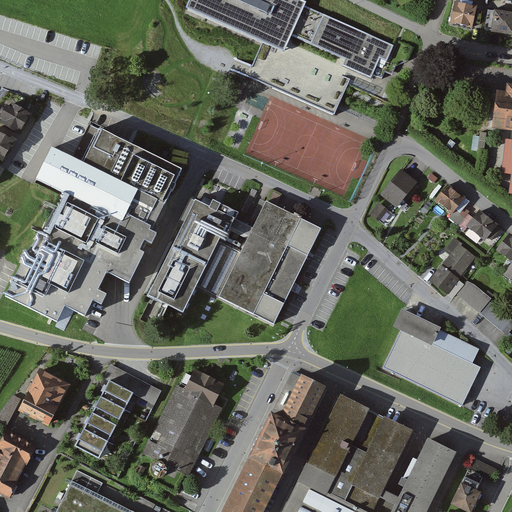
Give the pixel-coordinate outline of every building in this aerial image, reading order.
[(394,45),(291,0),(192,0),(188,12),(267,47),(255,74),(254,77),(335,112),(354,71),(371,78),(380,58),(387,61),(394,45)] [(478,9),(457,4),(452,25),(473,30),(478,9)] [(491,31),(511,34),(511,11),(494,9),(494,10),(488,9),(485,29),(491,30),(491,31)] [(511,85),(508,85),(507,93),(498,92),(493,129),(511,131),(511,85)] [(30,115),(9,103),(0,119),(0,123),(20,134),(30,115)] [(183,171),(100,129),(82,163),(52,148),(35,181),(122,225),(126,217),(132,220),(125,234),(115,255),(133,264),(151,229),(146,226),(157,203),(165,206),(183,171)] [(0,160),(3,162),(15,142),(0,133),(0,160)] [(482,138),(476,137),(475,150),(485,151),(487,134),(483,134),(482,138)] [(410,178),(402,171),(382,196),(396,208),(400,204),(417,183),(410,178)] [(437,179),(432,175),(428,180),(434,184),(437,179)] [(465,199),(449,186),(436,203),(452,216),(459,206),(465,199)] [(209,208),(195,201),(148,298),(185,316),(198,291),(274,328),(293,288),(310,255),(322,230),(266,203),(253,229),(236,221),(240,214),(213,201),(209,208)] [(26,255),(5,298),(64,331),(75,310),(87,316),(95,301),(102,305),(107,296),(99,291),(106,276),(122,284),(133,264),(115,255),(125,234),(63,202),(42,237),(26,255)] [(388,211),(380,204),(371,216),(380,222),(388,211)] [(459,206),(452,216),(449,219),(458,227),(467,215),(469,214),(459,206)] [(502,229),(481,212),(474,221),(469,227),(490,244),(502,229)] [(471,218),(467,215),(458,227),(465,232),(469,227),(474,221),(471,218)] [(511,240),(510,239),(499,252),(511,262),(511,267),(506,275),(511,279),(511,240)] [(476,259),(455,242),(446,253),(450,256),(430,280),(448,295),(476,259)] [(467,283),(457,295),(468,305),(493,326),(506,337),(511,330),(511,322),(490,302),(491,301),(474,286),(467,283)] [(442,333),(402,314),(394,331),(402,335),(385,370),(462,407),(481,368),(473,365),(435,346),(441,334),(442,333)] [(479,352),(441,334),(435,346),(473,365),(476,359),(479,352)] [(160,389),(111,364),(104,378),(153,403),(160,389)] [(48,428),(69,386),(40,371),(19,413),(48,428)] [(223,385),(196,371),(186,390),(178,386),(142,455),(189,479),(219,420),(224,411),(213,405),(223,385)] [(262,511),(325,388),(292,371),(223,511),(262,511)] [(133,395),(109,383),(75,448),(99,460),(133,395)] [(387,486),(414,431),(341,395),(283,511),(427,511),(456,453),(429,440),(400,498),(384,491),(387,486)] [(35,450),(6,435),(0,445),(0,495),(9,500),(35,450)] [(485,463),(473,457),(467,469),(490,481),(496,469),(485,463)] [(483,479),(468,472),(452,505),(465,511),(471,511),(482,493),(477,491),(483,479)] [(130,511),(72,483),(58,511),(130,511)]
